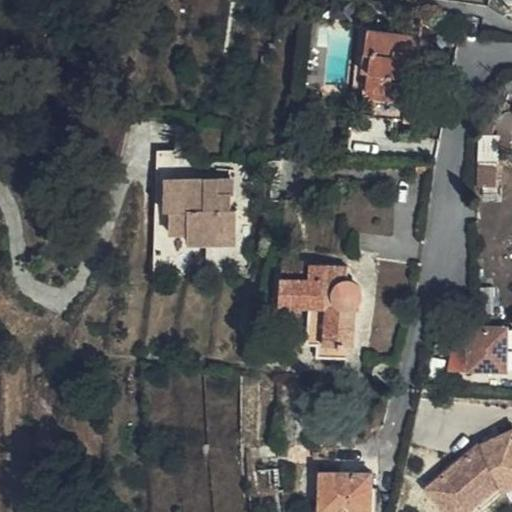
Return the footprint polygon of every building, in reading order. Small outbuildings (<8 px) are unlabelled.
[(414,122),(425,37),(382,32),(383,26),(374,25),(363,30),(354,92),(363,94),(362,101),(392,106),(390,119),(414,122)] [(273,57),(262,54),(259,69),(271,71),(273,57)] [(500,188),(499,137),(481,137),(482,188),(500,188)] [(192,236),(192,246),(209,246),(220,246),(220,232),(239,233),(240,211),(236,211),(236,195),(224,195),(224,182),(169,180),(169,212),(174,212),(174,234),(192,236)] [(237,182),(224,182),(224,195),(236,195),(237,195),(237,182)] [(220,232),(220,246),(239,247),(239,233),(220,232)] [(283,278),(281,302),(281,304),(289,305),(315,307),(333,309),(331,345),(353,346),(357,305),(361,304),(362,303),(364,301),(364,297),(363,293),(358,290),(353,288),(347,288),(349,267),(311,263),(311,267),(311,273),(296,272),(296,279),(283,278)] [(297,265),(296,272),(311,273),(311,267),(297,265)] [(333,309),(315,307),(312,343),(331,345),(333,309)] [(509,372),(510,329),(462,329),(462,343),(453,343),(453,371),(509,372)] [(243,379),(245,441),(273,440),(271,377),(243,379)] [(482,444),(428,489),(447,511),(476,511),(504,489),(502,485),(511,480),(511,432),(497,440),(499,446),(486,453),(483,447),(482,444)] [(499,446),(497,440),(483,447),(486,453),(499,446)] [(287,495),(288,470),(257,470),(258,495),(287,495)] [(372,511),(372,475),(323,475),(323,511),(372,511)] [(511,480),(502,485),(504,489),(504,490),(511,486),(511,480)]
